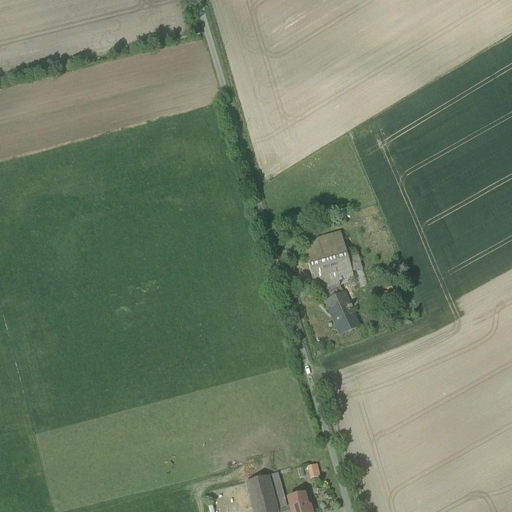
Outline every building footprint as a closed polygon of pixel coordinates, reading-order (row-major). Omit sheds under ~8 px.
[(341,234),(303,245),(314,282),(313,282),(316,293),(322,291),(340,286),(355,282),(352,271),(351,271),(341,234)] [(340,286),(322,291),(341,336),(359,328),(350,309),(353,308),(353,306),(349,307),(340,286)] [(317,465),(306,467),(308,480),(319,477),(317,465)] [(268,478),(246,484),(253,511),(277,511),(268,478)] [(304,496),(289,500),(291,508),(291,511),(310,511),(309,508),(307,508),(304,496)]
